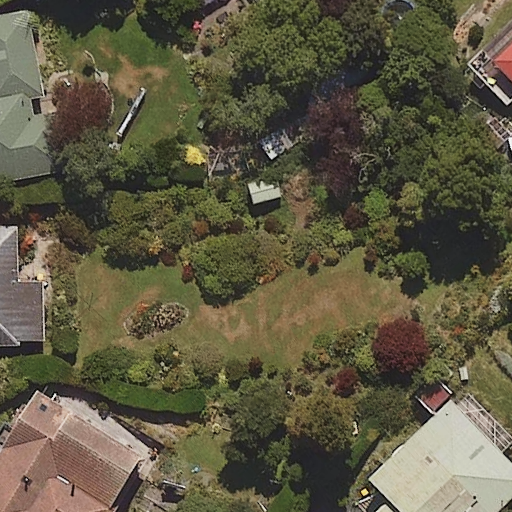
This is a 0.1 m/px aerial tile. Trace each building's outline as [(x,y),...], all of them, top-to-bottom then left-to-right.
[(243,0),(194,0),(213,24),(244,1),(243,0)] [(34,101),(45,99),(30,15),(0,21),(0,184),(59,174),(49,116),(37,118),(34,101)] [(511,81),(511,51),(497,67),(511,81)] [(0,348),(46,346),(43,281),(20,282),(18,226),(0,226),(0,348)] [(421,329),(378,330),(378,368),(422,367),(421,329)] [(441,374),(413,402),(430,420),(459,392),(441,374)] [(111,511),(152,447),(118,426),(108,442),(39,399),(16,437),(5,430),(0,438),(0,511),(111,511)] [(500,511),(511,500),(511,464),(502,455),(506,451),(454,399),(372,482),(393,503),(383,511),(500,511)]
